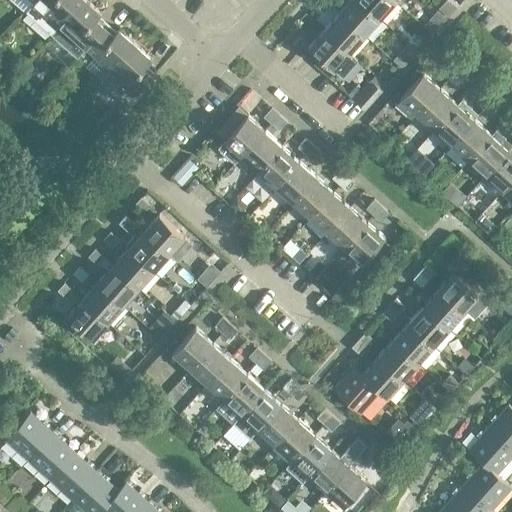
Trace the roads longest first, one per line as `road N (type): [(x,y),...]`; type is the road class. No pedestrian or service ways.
road 1 (residential): [(304,313),(132,155)]
road 2 (residential): [(0,303),(132,155)]
road 3 (residential): [(336,127),(235,38)]
road 4 (residential): [(132,155),(220,56)]
